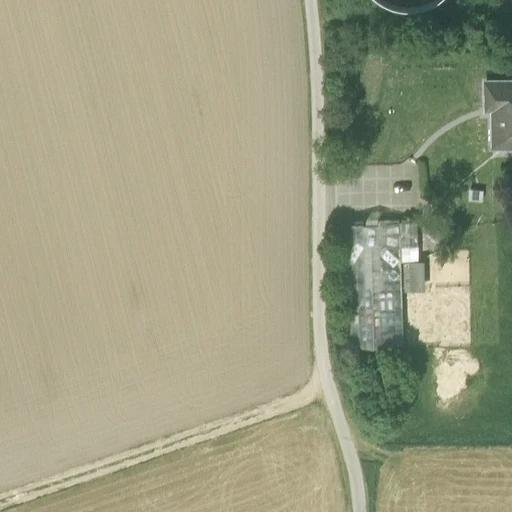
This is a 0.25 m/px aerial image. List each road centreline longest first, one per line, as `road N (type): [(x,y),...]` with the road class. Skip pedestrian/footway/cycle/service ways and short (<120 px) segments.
road 1 (unclassified): [(355,511),(359,454),(315,396),(311,0)]
road 2 (track): [(315,396),(0,506)]
